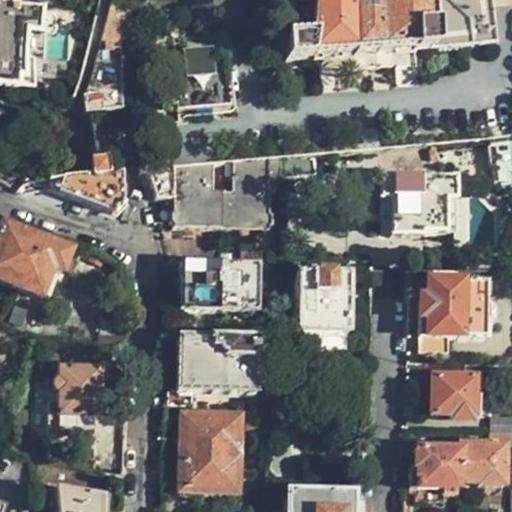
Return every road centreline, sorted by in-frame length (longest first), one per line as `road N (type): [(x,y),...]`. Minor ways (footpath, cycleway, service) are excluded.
road 1 (residential): [(146,242),(140,511)]
road 2 (residential): [(389,284),(381,511)]
road 3 (residential): [(0,199),(146,242)]
